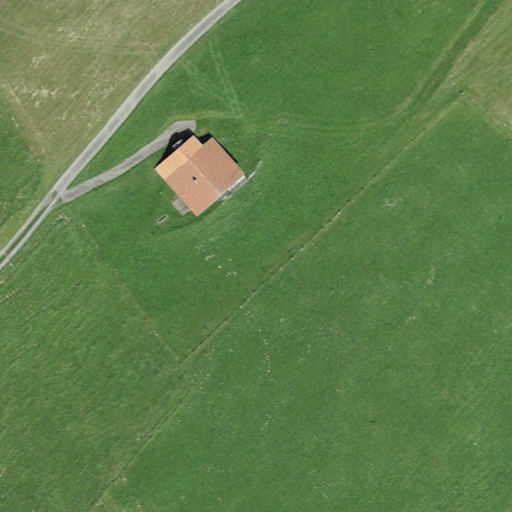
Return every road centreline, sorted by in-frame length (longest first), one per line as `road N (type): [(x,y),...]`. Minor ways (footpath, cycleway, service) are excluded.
road 1 (unclassified): [(0,267),(183,49),(245,0)]
road 2 (track): [(177,135),(130,171),(53,204)]
